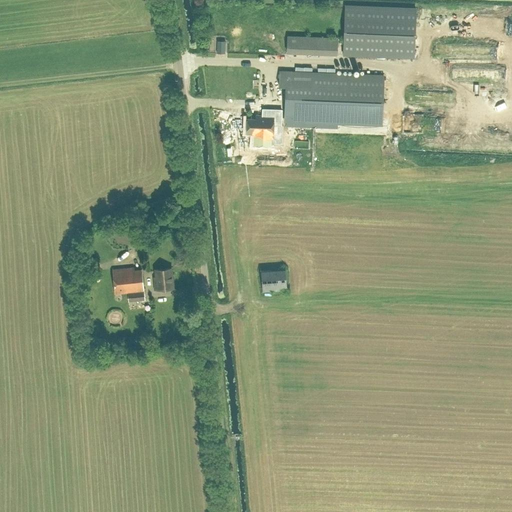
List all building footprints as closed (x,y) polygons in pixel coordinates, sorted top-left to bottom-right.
[(344,5),(343,53),(413,56),(415,8),(344,5)] [(279,72),(279,85),(285,85),(284,119),(382,123),(384,76),(279,72)] [(247,118),(246,132),(253,132),(253,133),(272,134),(273,116),(256,115),(256,119),(247,118)] [(89,263),(89,273),(100,273),(100,262),(89,263)] [(133,267),(112,269),(114,294),(127,292),(128,301),(144,300),(141,269),(134,269),(133,267)] [(157,289),(173,288),(171,268),(154,269),(157,289)] [(287,289),(285,268),(260,270),(262,292),(287,289)] [(117,310),(111,315),(117,322),(123,316),(117,310)]
